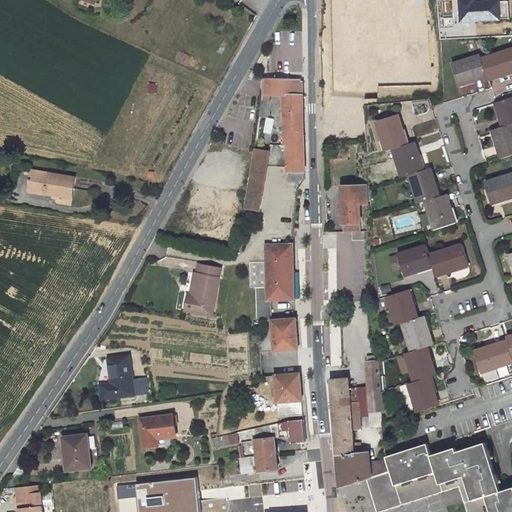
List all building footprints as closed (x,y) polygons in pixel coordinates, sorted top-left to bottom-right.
[(320,0),(321,24),(353,21),(353,9),(355,9),(355,0),(320,0)] [(346,59),(345,37),(341,37),(341,33),(320,33),(320,58),(337,58),(337,60),(346,59)] [(489,80),(511,72),(511,48),(482,58),(488,77),(489,80)] [(481,55),(452,64),(460,86),(488,77),(482,58),(481,55)] [(321,97),(340,98),(340,71),(338,71),(337,60),(337,58),(320,58),(321,97)] [(289,145),(290,182),(300,182),(300,180),(305,180),(302,79),(263,79),(263,94),(270,95),(283,95),(285,146),(289,145)] [(259,117),(268,118),(270,100),(269,100),(270,95),(263,94),(259,117)] [(511,97),(496,103),(504,127),(511,124),(511,97)] [(408,144),(399,116),(378,123),(386,151),(394,149),(408,144)] [(511,155),(511,124),(504,127),(493,131),(502,158),(511,155)] [(424,170),(415,142),(408,144),(394,149),(402,177),(410,175),(424,170)] [(262,212),(272,151),(255,148),(252,166),(250,179),(245,209),(262,212)] [(441,196),(431,168),(424,170),(410,175),(419,203),(426,201),(441,196)] [(71,198),(75,178),(32,170),(29,186),(46,189),(45,194),(71,198)] [(511,173),(485,182),(493,204),(511,197),(511,173)] [(46,189),(29,186),(29,190),(45,194),(46,189)] [(343,224),(361,223),(361,213),(363,213),(362,210),(361,210),(360,199),(368,199),(368,186),(342,186),(343,224)] [(457,223),(448,194),(441,196),(426,201),(435,230),(457,223)] [(361,223),(343,224),(343,231),(362,231),(361,223)] [(267,245),(268,287),(256,287),(257,321),(272,321),(271,300),(294,300),(292,245),(267,245)] [(470,266),(463,245),(430,255),(434,267),(437,277),(470,266)] [(399,255),(406,276),(434,267),(430,255),(427,246),(399,255)] [(211,315),(220,269),(198,265),(196,274),(199,274),(195,297),(190,296),(188,295),(185,310),(211,315)] [(194,273),(190,296),(195,297),(199,274),(196,274),(194,273)] [(419,318),(410,289),(388,296),(397,325),(403,323),(419,318)] [(434,345),(425,317),(419,318),(403,323),(412,352),(428,347),(434,345)] [(261,376),(275,376),(274,351),(298,349),(296,319),(272,321),(272,328),(265,329),(265,337),(259,338),(261,376)] [(511,353),(508,341),(475,351),(482,373),(511,363),(511,353)] [(437,376),(428,347),(412,352),(406,354),(415,383),(431,378),(437,376)] [(379,354),(368,355),(368,360),(365,361),(371,427),(382,426),(383,413),(379,354)] [(133,381),(129,356),(109,359),(112,383),(100,385),(103,399),(135,395),(135,393),(133,381)] [(278,404),(279,417),(303,415),(299,374),(275,376),(277,404),(278,404)] [(330,380),(337,454),(361,453),(361,445),(354,445),(353,429),(361,428),(359,397),(357,386),(349,387),(348,378),(330,380)] [(415,383),(409,385),(418,413),(440,406),(431,378),(415,383)] [(143,380),(133,381),(135,393),(145,392),(143,380)] [(511,408),(492,415),(496,426),(511,420),(511,408)] [(160,441),(179,438),(175,413),(138,417),(142,451),(161,448),(160,441)] [(290,428),(291,443),(305,442),(303,418),(251,430),(252,441),(255,441),(257,456),(276,454),(275,438),(288,436),(287,428),(290,428)] [(237,433),(239,443),(252,441),(251,430),(237,433)] [(213,447),(239,443),(237,433),(212,439),(213,447)] [(91,467),(87,435),(64,438),(68,470),(91,467)] [(465,477),(493,467),(485,443),(457,452),(456,448),(442,453),(432,456),(427,444),(411,449),(386,457),(391,471),(388,472),(374,476),(382,503),(465,477)] [(387,459),(371,462),(370,466),(367,466),(366,452),(361,453),(337,454),(340,488),(374,476),(388,472),(387,459)] [(242,474),(278,469),(276,454),(257,456),(241,458),(242,474)] [(493,467),(465,477),(466,480),(467,484),(495,473),(494,470),(493,467)] [(495,473),(467,484),(476,511),(511,511),(511,488),(501,492),(495,473)] [(41,484),(18,487),(18,496),(24,495),(26,508),(20,508),(20,511),(43,511),(43,508),(42,493),(41,484)] [(78,489),(42,493),(43,508),(80,504),(78,489)]
